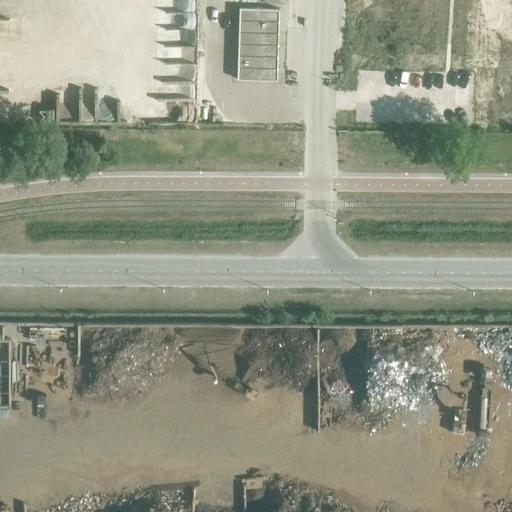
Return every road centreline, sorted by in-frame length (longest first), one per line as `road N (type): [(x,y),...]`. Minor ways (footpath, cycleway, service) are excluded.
road 1 (unclassified): [(511,279),(0,270)]
road 2 (unknown): [(0,454),(101,452),(254,485),(332,511)]
